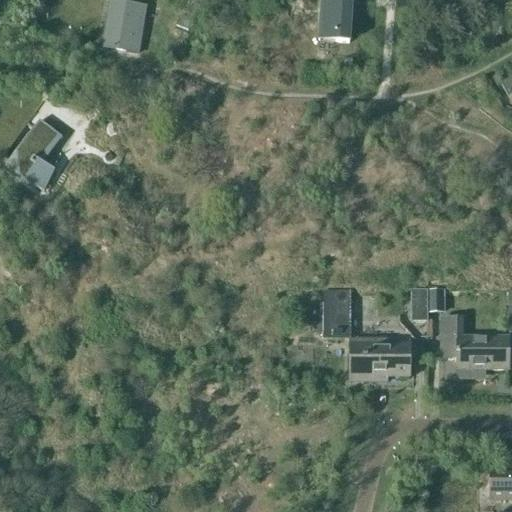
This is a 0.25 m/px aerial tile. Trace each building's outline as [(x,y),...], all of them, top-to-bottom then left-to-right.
[(321,1),(318,43),(319,43),(320,39),(335,41),(335,44),(349,45),(352,3),(321,1)] [(118,5),(115,26),(107,24),(103,50),(141,56),(148,10),(118,5)] [(188,33),(192,23),(179,18),(175,28),(188,33)] [(511,80),(501,87),(507,97),(511,94),(511,80)] [(62,140),(39,123),(5,169),(24,183),(44,193),(55,172),(40,165),(57,142),(62,140)] [(411,291),(411,324),(427,324),(427,291),(411,291)] [(428,291),(428,304),(444,303),(444,291),(428,291)] [(350,292),(323,292),(323,342),(350,342),(350,292)] [(440,362),(456,362),(456,373),(508,373),(508,340),(461,340),(461,321),(441,321),(440,362)] [(386,342),(350,342),(349,385),(386,385),(386,381),(409,381),(409,347),(386,347),(386,342)] [(511,470),(489,470),(489,503),(511,502),(511,470)]
